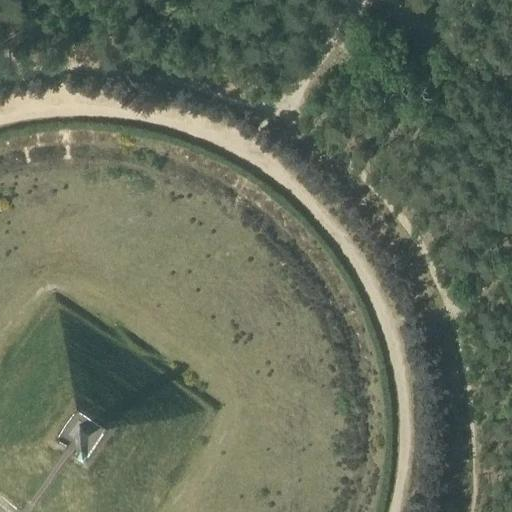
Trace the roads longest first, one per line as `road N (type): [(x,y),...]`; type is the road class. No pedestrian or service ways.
road 1 (track): [(249,151),(323,213),(370,281),(402,385),(407,445),(397,511)]
road 2 (track): [(249,151),(181,122),(106,106),(0,117)]
road 3 (track): [(386,0),(511,85)]
road 4 (track): [(364,0),(276,114)]
